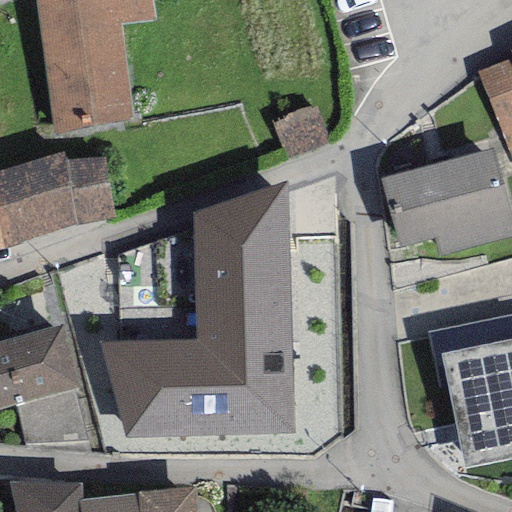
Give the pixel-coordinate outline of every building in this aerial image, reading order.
[(35,0),(53,134),(131,120),(120,25),(154,22),(151,0),(35,0)] [(511,59),(477,74),(511,160),(511,50),(510,51),(511,57),(511,59)] [(322,113),(282,128),(293,157),(333,142),(322,113)] [(440,256),(511,235),(511,223),(492,151),(382,181),(400,246),(435,237),(440,256)] [(115,217),(105,158),(65,161),(64,153),(0,172),(0,248),(76,225),(115,217)] [(285,181),(192,214),(197,342),(97,343),(123,438),(293,433),(285,181)] [(78,390),(61,327),(0,344),(0,410),(15,405),(24,445),(86,441),(74,392),(78,390)] [(511,341),(443,356),(465,466),(511,456),(511,341)] [(79,511),(78,501),(82,501),(81,484),(9,483),(14,511),(79,511)] [(82,501),(78,501),(79,511),(196,511),(194,489),(136,492),(137,495),(82,501)]
